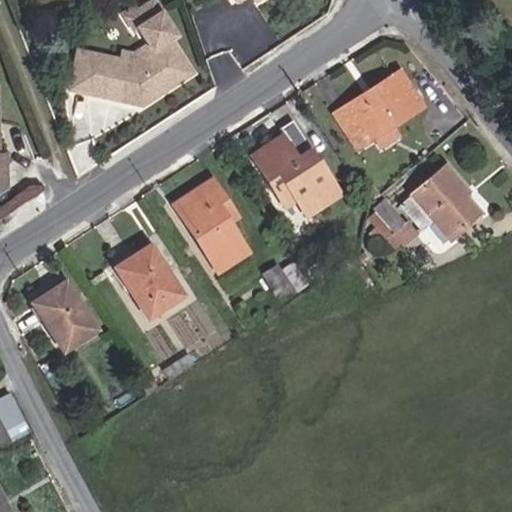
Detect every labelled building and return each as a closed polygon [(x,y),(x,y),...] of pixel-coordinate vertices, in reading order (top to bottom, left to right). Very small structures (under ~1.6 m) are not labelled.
[(157,0),(148,0),(138,8),(147,19),(141,24),(154,40),(157,45),(141,58),(132,57),(80,53),(76,89),(151,98),(152,91),(163,85),(166,89),(199,62),(174,31),(179,27),(157,0)] [(138,8),(135,4),(125,12),(137,26),(141,24),(147,19),(138,8)] [(157,45),(154,40),(141,51),(132,51),(132,57),(141,58),(157,45)] [(356,149),(422,107),(400,73),(334,115),(356,149)] [(9,157),(1,157),(1,134),(0,134),(0,122),(2,121),(1,88),(0,88),(0,175),(10,175),(9,157)] [(306,216),(339,195),(291,122),(279,129),(284,136),(252,157),(285,207),(296,200),(306,216)] [(449,241),(482,214),(466,195),(469,192),(446,166),(409,196),(410,198),(401,206),(421,230),(432,221),(449,241)] [(369,201),(378,197),(369,180),(359,185),(369,201)] [(227,223),(236,218),(212,181),(174,206),(217,273),(248,254),(227,223)] [(395,233),(405,224),(384,200),(374,209),(395,233)] [(147,319),(183,296),(150,247),(115,269),(147,319)] [(296,294),(308,286),(294,262),(281,271),(277,264),(261,275),(277,299),(293,289),(296,294)] [(363,281),(371,277),(363,266),(357,270),(363,281)] [(63,352),(97,331),(64,283),(31,304),(63,352)] [(161,371),(168,382),(195,364),(188,353),(161,371)] [(140,386),(146,396),(157,389),(150,379),(140,386)] [(0,445),(9,443),(26,433),(8,394),(0,399),(0,445)]
